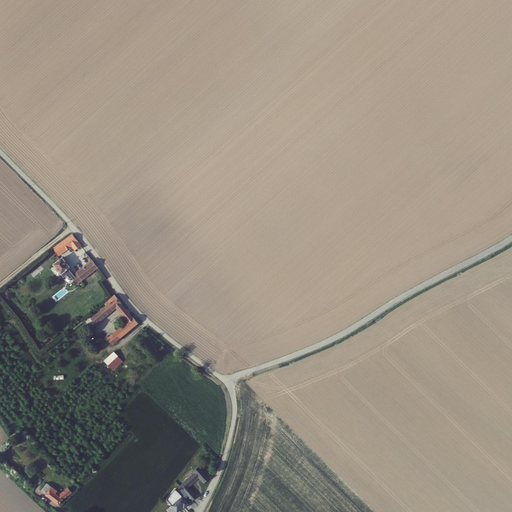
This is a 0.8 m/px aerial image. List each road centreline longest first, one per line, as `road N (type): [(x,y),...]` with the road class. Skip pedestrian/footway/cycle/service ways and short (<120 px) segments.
road 1 (unclassified): [(0,151),(73,227),(134,308),(227,381)]
road 2 (unclassified): [(227,381),(336,337),(511,237)]
road 3 (unclassified): [(227,381),(232,427),(201,511)]
